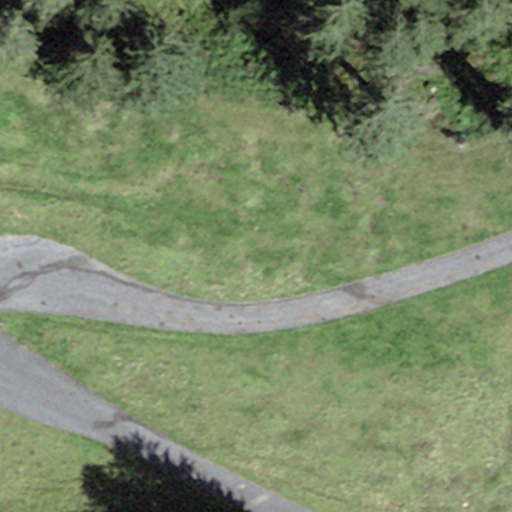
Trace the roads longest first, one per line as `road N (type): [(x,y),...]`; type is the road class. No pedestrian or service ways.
road 1 (track): [(0,274),(62,272),(164,323),(330,318),(511,255)]
road 2 (track): [(0,390),(232,511)]
